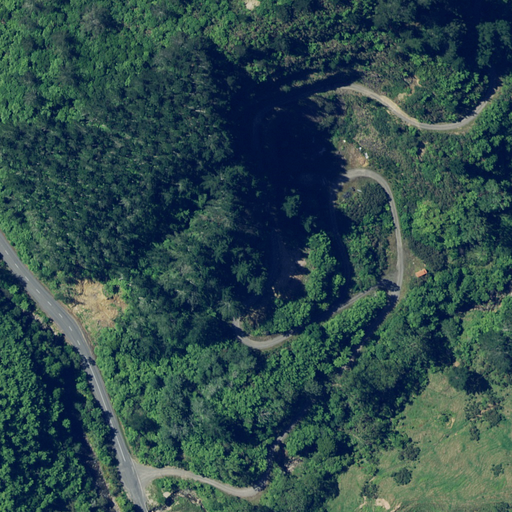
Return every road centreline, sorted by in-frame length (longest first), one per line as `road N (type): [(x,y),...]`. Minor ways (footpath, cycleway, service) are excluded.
road 1 (track): [(274,102),(369,69),(398,103),(435,120),(468,112),(485,78),(499,0)]
road 2 (unclassified): [(145,511),(118,414),(72,341),(0,268)]
